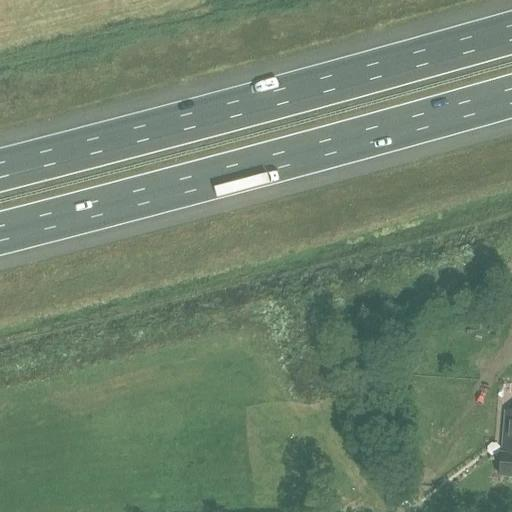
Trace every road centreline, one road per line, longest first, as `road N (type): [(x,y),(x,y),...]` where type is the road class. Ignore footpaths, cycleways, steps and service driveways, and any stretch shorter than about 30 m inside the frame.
road 1 (motorway): [(0,234),(511,96)]
road 2 (motorway): [(511,33),(0,170)]
